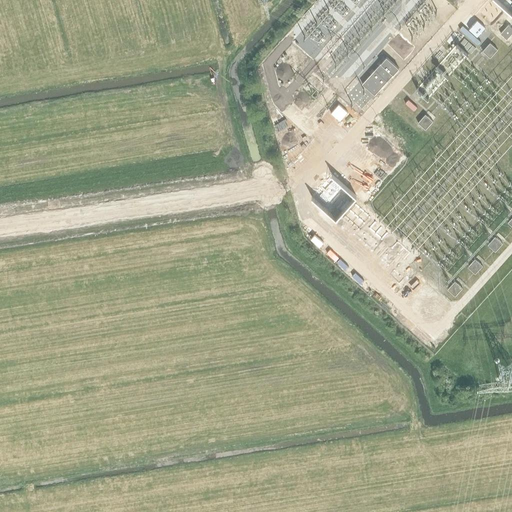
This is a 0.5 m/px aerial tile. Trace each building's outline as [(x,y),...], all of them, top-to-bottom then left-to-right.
[(484,10),(477,19),(485,27),(493,18),(484,10)] [(500,34),(507,39),(511,33),(511,27),(508,25),(500,34)] [(503,44),(495,37),(491,42),(499,48),(503,44)] [(490,42),(482,50),(490,58),(498,50),(490,42)] [(375,71),(362,84),(375,96),(387,82),(399,68),(387,57),(375,71)] [(425,114),(417,122),(425,130),(433,121),(425,114)] [(369,192),(377,183),(371,178),(363,186),(369,192)] [(495,236),(488,245),(496,252),(503,244),(495,236)] [(475,259),(468,267),(476,274),(483,266),(475,259)] [(455,281),(448,289),(456,297),(463,288),(455,281)]
